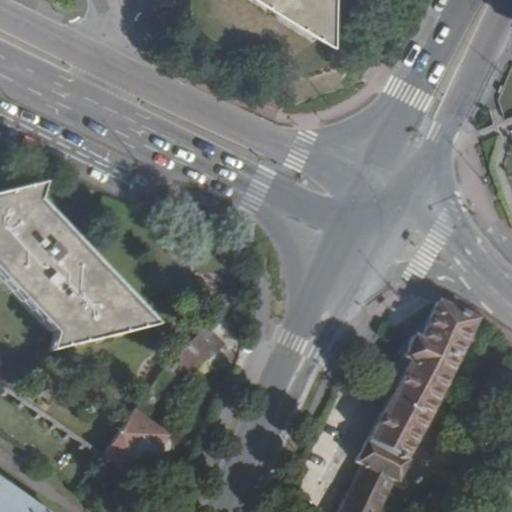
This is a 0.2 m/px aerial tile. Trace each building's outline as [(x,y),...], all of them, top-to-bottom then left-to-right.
[(256,0),(316,37),(322,32),(329,32),(330,0),(256,0)] [(0,281),(61,347),(139,330),(139,321),(144,315),(26,194),(26,188),(0,192),(0,281)] [(236,295),(233,291),(214,313),(218,315),(236,295)] [(473,320),(433,302),(415,340),(410,338),(401,358),(405,361),(353,464),(358,467),(335,511),(376,511),(384,496),(473,320)] [(218,315),(214,313),(204,325),(221,340),(230,328),(218,315)] [(123,425),(99,459),(130,482),(164,436),(141,417),(181,367),(191,375),(210,354),(212,356),(224,342),(221,340),(204,325),(121,424),(123,425)] [(32,511),(0,488),(0,511),(32,511)]
